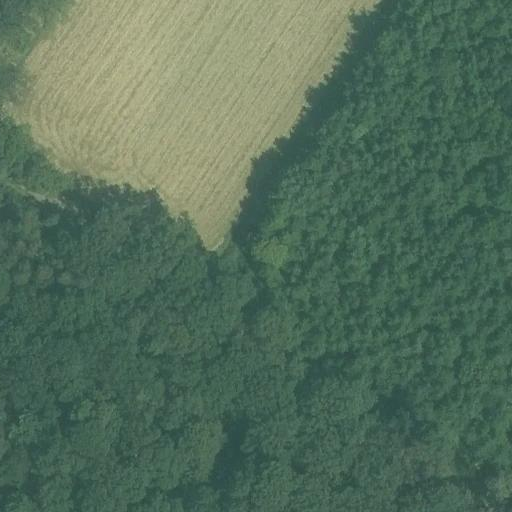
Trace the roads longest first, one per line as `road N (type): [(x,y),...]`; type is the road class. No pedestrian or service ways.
road 1 (unclassified): [(487,511),(167,284)]
road 2 (track): [(411,0),(212,314)]
road 3 (unclassified): [(0,165),(167,284)]
road 4 (track): [(167,284),(0,324)]
